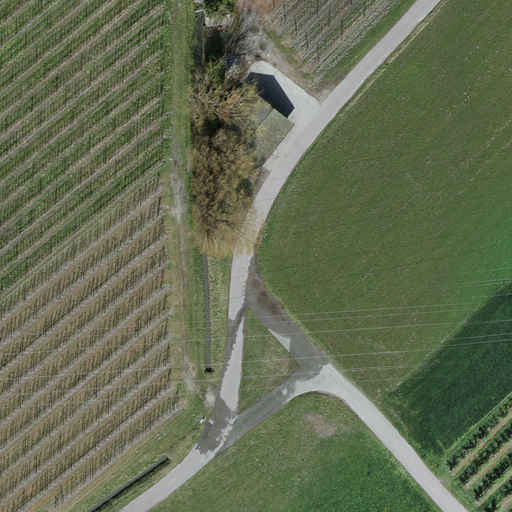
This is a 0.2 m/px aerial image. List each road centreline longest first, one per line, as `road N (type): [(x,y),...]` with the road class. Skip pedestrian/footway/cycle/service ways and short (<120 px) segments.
road 1 (unclassified): [(239,279),(261,193),(299,138),(426,0)]
road 2 (unclassified): [(321,368),(457,511)]
road 3 (unclassified): [(208,452),(225,412),(239,279)]
road 4 (unclassified): [(208,452),(321,368)]
road 5 (unclassified): [(239,279),(321,368)]
